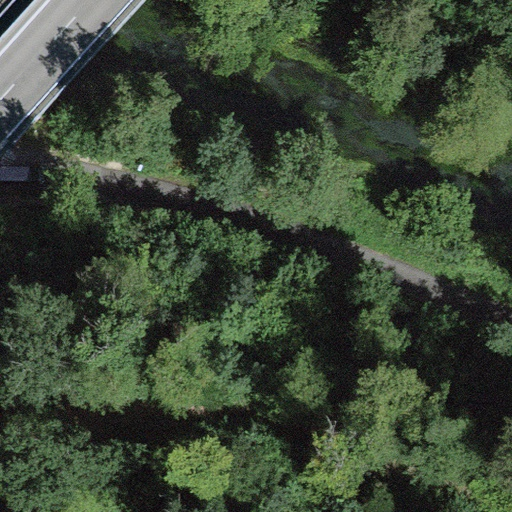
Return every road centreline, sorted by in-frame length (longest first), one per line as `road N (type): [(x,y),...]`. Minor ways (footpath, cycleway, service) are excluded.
road 1 (unclassified): [(511,294),(416,246),(0,151)]
road 2 (secondary): [(0,94),(90,0)]
road 3 (track): [(402,0),(511,50)]
